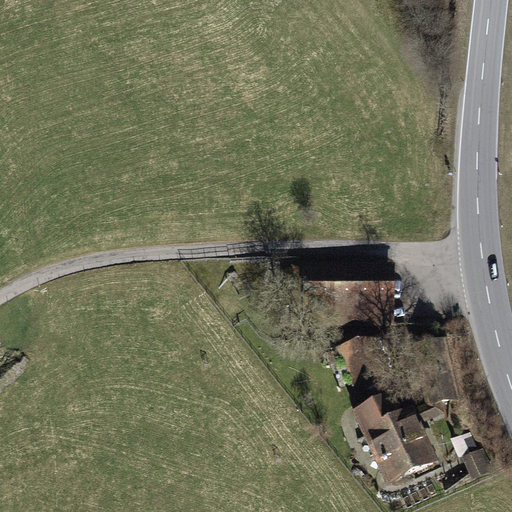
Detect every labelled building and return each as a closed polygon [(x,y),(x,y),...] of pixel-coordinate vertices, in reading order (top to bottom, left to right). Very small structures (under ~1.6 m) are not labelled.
[(395,265),(292,264),(293,327),(394,327),(395,265)] [(360,338),(338,347),(357,401),(394,387),(380,341),(360,338)] [(447,340),(418,345),(431,403),(432,407),(443,404),(459,400),(447,340)] [(394,396),(353,414),(387,489),(439,467),(421,426),(445,418),(443,404),(432,407),(431,403),(402,415),(394,396)] [(481,452),(462,460),(472,482),(492,474),(481,452)]
